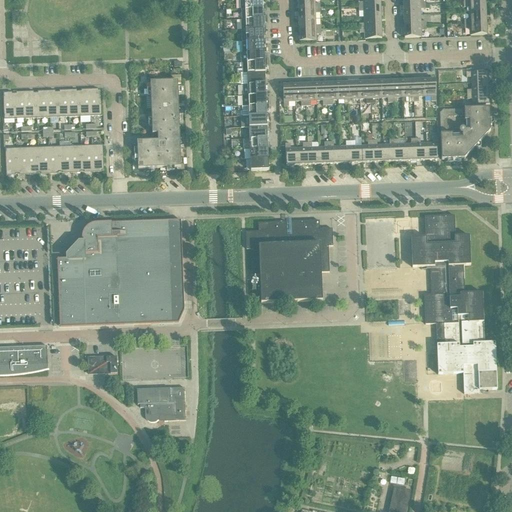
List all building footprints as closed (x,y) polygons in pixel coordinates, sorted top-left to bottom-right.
[(262,9),(261,0),(244,0),(244,10),(262,9)] [(315,5),(314,0),(297,0),(298,10),(320,9),(320,5),(315,5)] [(486,14),(485,3),(463,4),(463,8),(469,8),(469,14),(486,14)] [(420,16),(420,10),(425,10),(425,5),(403,6),(404,17),(420,16)] [(381,18),(380,7),(358,8),(358,12),(363,12),(364,18),(381,18)] [(263,16),(262,9),(244,10),(244,11),(241,11),(242,21),(265,20),(265,16),(263,16)] [(315,20),(315,14),(320,14),(320,9),(298,10),(298,21),(315,20)] [(486,24),(486,14),(469,14),(469,21),(464,21),(464,25),(486,24)] [(426,27),(426,22),(421,22),(420,16),(404,17),(404,28),(426,27)] [(381,28),(381,18),(364,18),(364,24),(359,25),(359,29),(381,28)] [(241,32),(263,31),(263,24),(265,24),(265,20),(242,21),(241,21),(241,32)] [(315,26),(315,20),(298,21),(299,32),(321,31),(320,26),(315,26)] [(486,36),(486,24),(464,25),(464,30),(469,30),(470,36),(486,36)] [(421,38),(421,31),(426,31),(426,27),(404,28),(404,39),(421,38)] [(381,40),(381,28),(359,29),(359,34),(364,34),(365,40),(381,40)] [(242,42),(263,42),(263,31),(241,32),(242,42)] [(316,42),(316,35),(321,35),(321,31),(299,32),(299,43),(316,42)] [(264,52),(263,42),(242,42),(243,53),(246,53),(264,52)] [(264,60),(264,52),(246,53),(246,64),(267,63),(267,59),(264,60)] [(265,74),(264,67),(267,67),(267,63),(246,64),(243,64),(243,74),(241,74),(241,75),(247,74),(247,75),(265,74)] [(488,84),(488,73),(466,73),(466,78),(471,78),(471,84),(488,84)] [(265,85),(265,74),(247,75),(247,74),(241,75),(241,86),(244,86),(265,85)] [(436,102),(435,80),(424,81),(425,98),(431,97),(431,102),(436,102)] [(414,103),(413,81),(402,82),(403,98),(409,98),(409,103),(414,103)] [(425,98),(424,81),(413,81),(414,103),(418,103),(418,98),(425,98)] [(181,169),(178,82),(150,83),(152,142),(137,143),(138,170),(181,169)] [(381,99),(380,82),(370,83),(371,105),(375,105),(375,100),(381,99)] [(392,104),(392,82),(380,82),(381,99),(387,99),(388,104),(392,104)] [(403,98),(402,82),(392,82),(392,104),(397,104),(396,99),(403,98)] [(360,100),(359,83),(348,84),(349,106),(353,105),(353,100),(360,100)] [(371,105),(370,83),(359,83),(360,100),(366,100),(366,105),(371,105)] [(327,106),(326,84),(316,85),(316,102),(322,101),(323,106),(327,106)] [(338,101),(337,84),(326,84),(327,106),(332,106),(332,101),(338,101)] [(349,106),(348,84),(337,84),(338,101),(344,101),(344,106),(349,106)] [(489,95),(488,84),(471,84),(472,91),(467,91),(467,95),(489,95)] [(266,96),(265,85),(244,86),(244,96),(266,96)] [(306,107),(305,85),(294,86),(295,102),(301,102),(301,107),(306,107)] [(316,102),(316,85),(305,85),(306,107),(310,107),(310,102),(316,102)] [(295,102),(294,86),(283,86),(284,108),(289,108),(288,103),(295,102)] [(90,117),(89,91),(78,92),(79,118),(90,117)] [(102,117),(101,91),(89,91),(90,117),(102,117)] [(69,118),(68,92),(57,93),(58,118),(69,118)] [(79,118),(78,92),(68,92),(69,118),(79,118)] [(15,120),(14,94),(3,95),(3,93),(4,120),(15,120)] [(36,119),(35,93),(24,94),(25,120),(36,119)] [(47,119),(46,93),(35,93),(36,119),(47,119)] [(58,118),(57,93),(46,93),(47,119),(58,118)] [(25,120),(24,94),(14,94),(15,120),(25,120)] [(489,106),(489,95),(467,95),(467,100),(472,100),(472,107),(489,106)] [(266,96),(244,96),(242,96),(242,107),(268,106),(268,103),(266,103),(266,96)] [(266,117),(266,110),(268,110),(268,106),(242,107),(242,117),(248,117),(248,118),(266,117)] [(490,132),(489,109),(442,111),(442,112),(441,114),(439,114),(441,161),(464,160),(475,148),(475,147),(473,146),(476,142),(478,143),(479,143),(490,132)] [(267,128),(266,117),(248,118),(249,129),(267,128)] [(267,139),(267,128),(249,129),(249,139),(267,139)] [(267,146),(267,139),(249,139),(250,150),(270,149),(270,146),(267,146)] [(438,161),(437,139),(432,139),(432,144),(426,144),(427,161),(438,161)] [(405,162),(405,145),(398,145),(398,140),(394,141),(394,162),(405,162)] [(416,162),(415,140),(411,140),(411,145),(405,145),(405,162),(416,162)] [(427,161),(426,144),(420,145),(420,140),(415,140),(416,162),(427,161)] [(373,163),(372,141),(367,142),(368,147),(361,147),(362,164),(373,163)] [(384,163),(383,146),(377,146),(377,141),(372,141),(373,163),(384,163)] [(394,162),(394,141),(389,141),(389,146),(383,146),(384,163),(394,162)] [(351,164),(350,142),(346,142),(346,147),(340,148),(340,165),(351,164)] [(362,164),(361,147),(355,147),(355,142),(350,142),(351,164),(362,164)] [(329,165),(329,143),(324,143),(324,148),(318,149),(319,165),(329,165)] [(340,165),(340,148),(333,148),(333,143),(329,143),(329,165),(340,165)] [(297,166),(296,149),(290,150),(290,144),(285,145),(286,167),(297,166)] [(308,166),(307,144),(302,144),(303,149),(296,149),(297,166),(308,166)] [(319,165),(318,149),(312,149),(312,144),(307,144),(308,166),(319,165)] [(93,172),(92,146),(81,147),(82,172),(93,172)] [(104,172),(103,146),(92,146),(93,172),(104,172)] [(60,173),(59,147),(49,148),(50,174),(60,173)] [(71,173),(70,147),(59,147),(60,173),(71,173)] [(82,172),(81,147),(70,147),(71,173),(82,172)] [(39,174),(38,148),(27,149),(28,174),(39,174)] [(50,174),(49,148),(38,148),(39,174),(50,174)] [(17,175),(16,149),(5,149),(6,177),(6,175),(17,175)] [(28,174),(27,149),(16,149),(17,175),(28,174)] [(268,160),(268,153),(270,153),(270,149),(250,150),(250,161),(268,160)] [(268,171),(268,160),(250,161),(250,172),(268,171)] [(464,294),(463,267),(470,266),(469,237),(455,237),(454,217),(425,218),(425,238),(411,239),(412,268),(430,268),(431,296),(424,296),(425,326),(443,325),(483,323),(482,294),(464,294)] [(60,328),(173,323),(169,221),(96,224),(93,225),(90,226),(87,228),(85,230),(83,233),(82,236),(82,240),(82,245),(80,245),(68,257),(68,259),(57,260),(60,328)] [(181,221),(169,221),(173,323),(178,323),(184,311),(181,221)] [(329,273),(328,248),(333,247),(332,230),(319,230),(319,222),(258,224),(258,232),(246,233),(246,251),(251,250),(252,276),(260,276),(261,304),(322,302),(321,274),(329,273)] [(496,373),(495,344),(484,344),(483,323),(443,325),(444,342),(444,346),(436,346),(438,376),(463,375),(464,395),(472,395),(479,394),(479,391),(497,391),(496,373)] [(48,370),(47,347),(0,348),(0,377),(24,375),(28,375),(33,374),(38,373),(43,372),(49,370),(48,370)] [(117,374),(117,358),(88,359),(89,375),(117,374)] [(185,422),(184,389),(137,391),(137,406),(138,406),(138,405),(140,405),(140,409),(145,409),(145,417),(145,419),(146,420),(147,422),(149,423),(151,424),(153,424),(155,423),(156,423),(158,421),(159,420),(160,421),(162,424),(164,422),(185,422)] [(405,511),(410,492),(394,488),(389,511),(405,511)]
